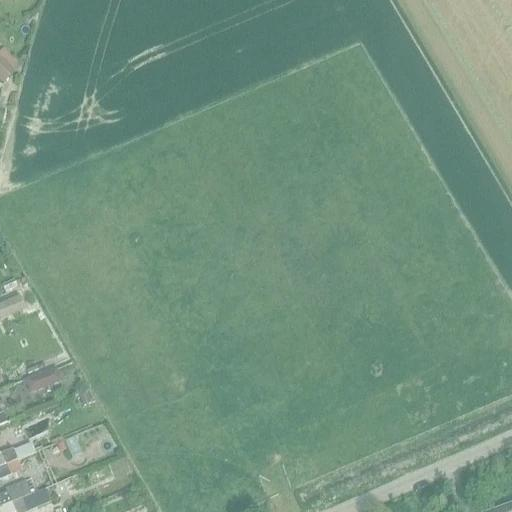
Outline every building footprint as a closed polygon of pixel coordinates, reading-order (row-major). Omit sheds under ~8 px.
[(0,81),(3,84),(15,72),(0,57),(0,81)] [(19,297),(0,304),(0,322),(25,312),(19,297)] [(0,467),(5,465),(17,460),(12,449),(0,453),(0,467)] [(5,465),(0,467),(0,480),(10,476),(5,465)] [(0,507),(21,499),(30,495),(24,481),(5,489),(6,492),(0,494),(0,507)] [(21,499),(0,507),(0,511),(24,511),(26,511),(21,499)]
